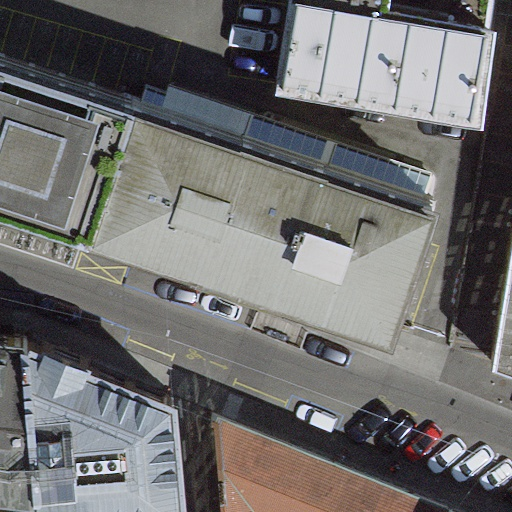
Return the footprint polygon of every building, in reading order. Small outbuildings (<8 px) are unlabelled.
[(290,0),(277,81),(476,114),(491,22),(389,5),(390,0),(290,0)] [(390,0),(389,5),(491,22),(493,0),(390,0)] [(0,193),(92,224),(133,96),(0,52),(0,193)] [(145,100),(429,196),(435,176),(269,119),(172,86),(169,93),(152,89),(145,100)] [(145,100),(133,96),(92,224),(392,326),(435,198),(429,196),(145,100)] [(511,254),(494,363),(511,369),(511,254)] [(0,332),(0,479),(39,485),(27,336),(0,332)] [(184,511),(175,396),(27,336),(39,485),(41,511),(184,511)] [(464,511),(220,414),(228,511),(464,511)]
